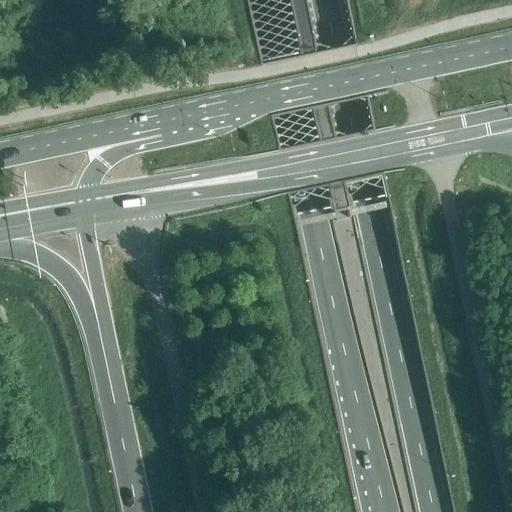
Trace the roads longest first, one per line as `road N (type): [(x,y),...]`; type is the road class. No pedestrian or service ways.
road 1 (motorway): [(266,0),(382,511)]
road 2 (motorway): [(433,511),(324,0)]
road 3 (primary): [(511,46),(158,121)]
road 4 (primary): [(83,206),(432,140)]
road 5 (motorway): [(87,330),(129,511)]
road 6 (primary): [(158,121),(0,156)]
road 7 (motorway): [(0,251),(27,252),(64,274),(87,330)]
road 8 (motorway): [(83,206),(94,274),(87,330)]
